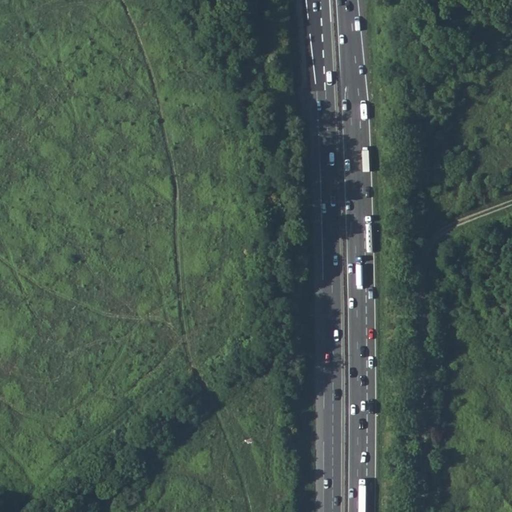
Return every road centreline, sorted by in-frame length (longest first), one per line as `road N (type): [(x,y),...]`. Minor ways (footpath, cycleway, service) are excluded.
road 1 (trunk): [(358,511),(345,0)]
road 2 (trunk): [(320,0),(332,511)]
road 3 (track): [(511,203),(431,242),(422,269),(416,511)]
